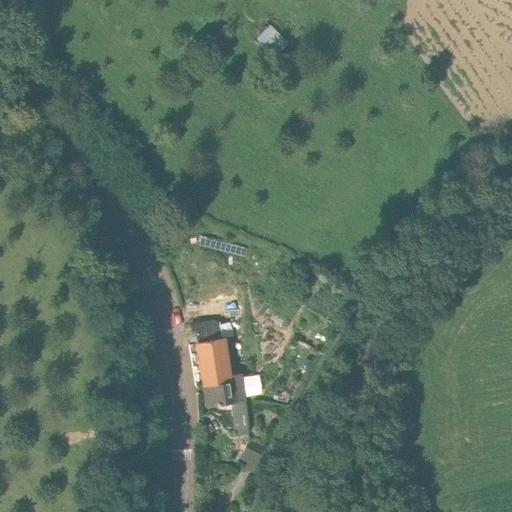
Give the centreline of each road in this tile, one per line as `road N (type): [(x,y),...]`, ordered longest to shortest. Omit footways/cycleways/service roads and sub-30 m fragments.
road 1 (tertiary): [(178,511),(179,403),(152,285),(84,164),(0,52)]
road 2 (track): [(251,511),(338,340),(511,166)]
